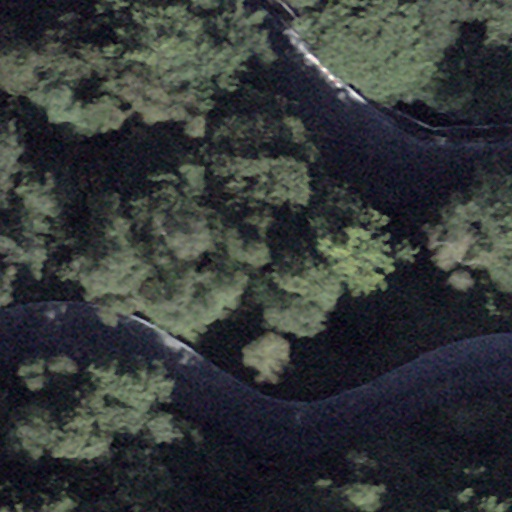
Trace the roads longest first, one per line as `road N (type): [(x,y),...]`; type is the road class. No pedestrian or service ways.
road 1 (tertiary): [(0,337),(59,330),(114,339),(236,418),(292,436),(336,427),(415,385),(478,364),(511,364)]
road 2 (tertiary): [(511,168),(401,169),(356,148),(221,6),(197,0)]
